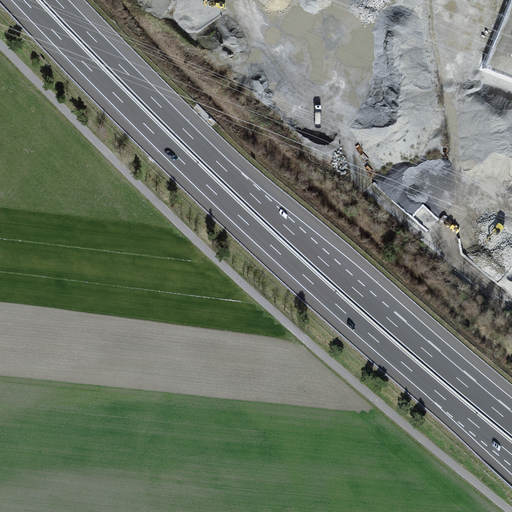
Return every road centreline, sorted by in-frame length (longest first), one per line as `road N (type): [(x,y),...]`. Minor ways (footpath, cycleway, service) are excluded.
road 1 (unclassified): [(0,43),(219,262),(511,511)]
road 2 (motorway): [(24,0),(292,264),(511,453)]
road 3 (motorway): [(511,422),(268,210),(56,0)]
